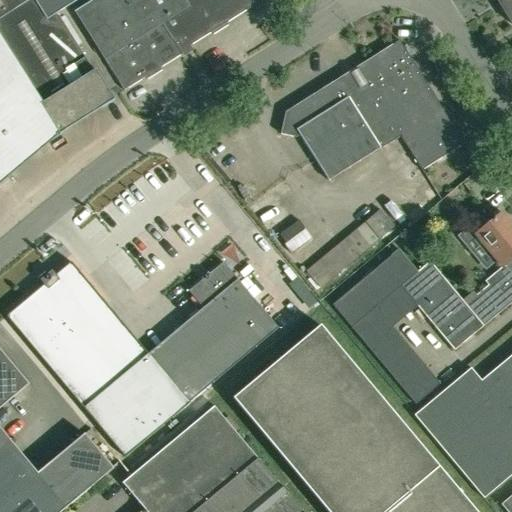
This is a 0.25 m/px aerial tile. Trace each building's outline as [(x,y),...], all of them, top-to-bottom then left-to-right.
[(90,65),(57,12),(76,0),(0,0),(0,36),(42,103),(40,104),(59,134),(62,132),(61,130),(83,116),(83,115),(98,105),(99,107),(101,105),(102,107),(114,99),(95,69),(93,70),(90,65)] [(96,0),(75,14),(124,91),(145,77),(147,80),(162,70),(160,68),(181,55),(178,49),(188,42),(190,46),(211,32),(213,35),(228,25),(226,23),(247,10),(245,7),(256,0),(96,0)] [(511,0),(504,0),(499,4),(511,24),(511,0)] [(464,144),(443,110),(399,40),(392,45),(285,113),(280,134),(296,138),(299,136),(328,182),(380,149),(381,150),(400,137),(422,171),(464,144)] [(0,164),(14,153),(33,137),(0,97),(0,164)] [(386,204),(304,272),(320,291),(402,223),(386,204)] [(399,322),(417,306),(454,351),(483,326),(511,301),(511,225),(502,214),(495,220),(494,219),(475,235),(506,272),(466,305),(430,262),(416,273),(398,251),(332,305),(414,403),(445,378),(399,322)] [(203,308),(148,354),(71,262),(55,275),(51,270),(40,280),(44,285),(6,316),(126,458),(189,403),(278,329),(223,263),(189,291),(203,308)] [(475,511),(320,326),(233,399),(327,511),(475,511)] [(0,408),(29,385),(0,350),(0,408)] [(484,499),(511,474),(511,355),(480,382),(469,369),(414,415),(484,499)] [(122,483),(144,509),(140,511),(302,511),(214,407),(122,483)] [(0,449),(10,441),(0,429),(0,449)] [(36,474),(37,475),(65,509),(113,469),(84,435),(37,474),(36,474)] [(36,474),(37,474),(10,441),(0,449),(0,506),(37,475),(36,474)] [(61,511),(65,509),(37,475),(0,506),(0,511),(61,511)] [(511,511),(511,495),(501,505),(506,511),(511,511)]
